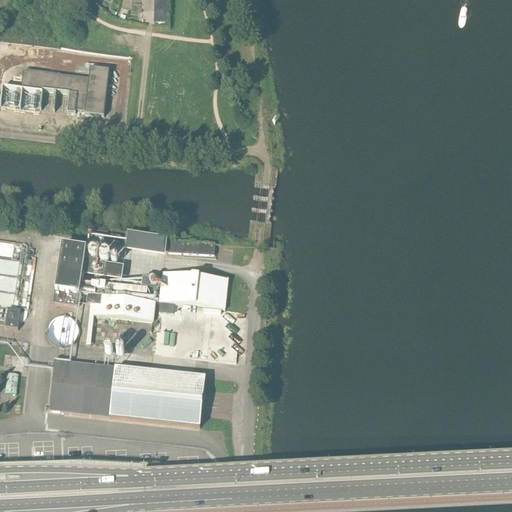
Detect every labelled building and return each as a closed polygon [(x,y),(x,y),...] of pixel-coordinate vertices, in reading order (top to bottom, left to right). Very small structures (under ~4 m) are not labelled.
[(153,0),(154,24),(169,24),(169,0),(153,0)] [(90,70),(89,81),(23,74),(21,89),(23,90),(43,92),(56,93),(70,95),(67,115),(75,116),(76,113),(85,114),(85,117),(104,119),(110,72),(90,70)] [(91,133),(103,133),(103,121),(92,120),(91,133)] [(169,243),(130,237),(127,253),(166,259),(169,243)] [(168,254),(214,258),(215,246),(169,243),(168,254)] [(83,275),(122,281),(125,261),(86,255),(86,252),(62,248),(56,292),(80,296),(83,275)] [(199,279),(163,275),(160,305),(225,312),(228,282),(199,279)] [(53,306),(78,309),(80,296),(56,292),(55,292),(53,306)] [(96,307),(100,308),(102,298),(88,296),(87,306),(96,307)] [(154,325),(156,305),(156,304),(102,298),(100,308),(96,307),(95,318),(154,325)] [(6,330),(18,332),(21,313),(15,313),(8,312),(6,330)] [(71,320),(51,320),(51,340),(59,340),(59,347),(73,347),(73,332),(71,332),(71,320)] [(205,380),(55,364),(50,414),(200,430),(201,423),(202,413),(204,397),(204,392),(205,380)] [(8,375),(8,396),(19,396),(19,375),(8,375)]
